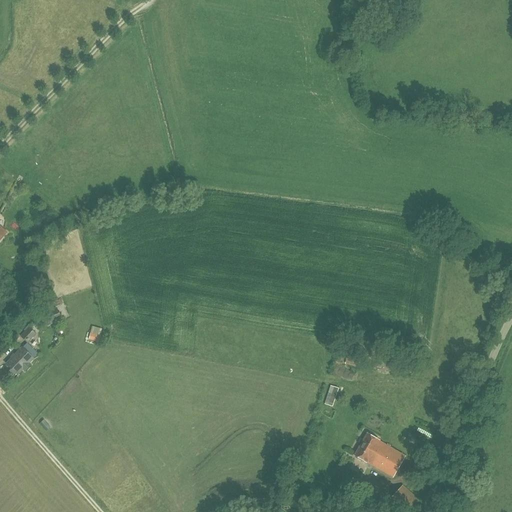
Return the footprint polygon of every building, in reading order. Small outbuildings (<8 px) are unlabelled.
[(49,322),(60,317),(56,308),(45,313),(49,322)] [(36,334),(29,328),(21,336),(27,342),(36,334)] [(102,337),(91,334),(89,340),(100,343),(102,337)] [(22,347),(6,364),(11,369),(9,372),(14,377),(16,374),(17,375),(23,369),(25,371),(31,364),(29,363),(33,358),(22,347)] [(351,354),(348,364),(361,369),(365,359),(351,354)] [(338,389),(329,387),(323,405),(332,407),(338,389)] [(367,461),(392,476),(393,476),(404,457),(378,441),(367,434),(355,455),(366,462),(367,461)] [(429,462),(436,450),(427,445),(420,457),(429,462)] [(425,480),(432,466),(418,460),(412,473),(425,480)] [(415,497),(402,486),(390,500),(403,511),(415,497)]
